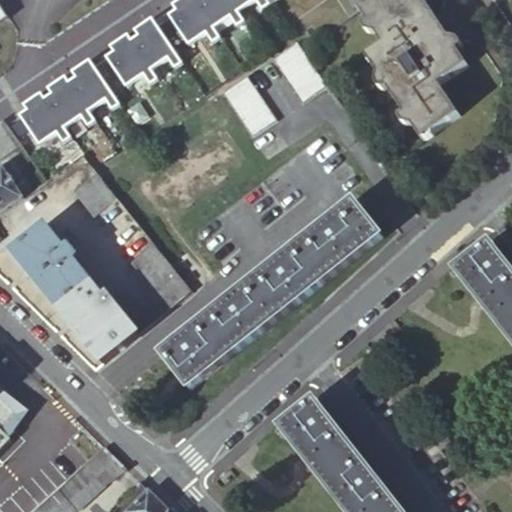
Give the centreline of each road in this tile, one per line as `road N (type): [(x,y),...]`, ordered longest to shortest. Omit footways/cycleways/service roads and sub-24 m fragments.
road 1 (residential): [(169,482),(511,172)]
road 2 (unclassified): [(0,314),(169,482)]
